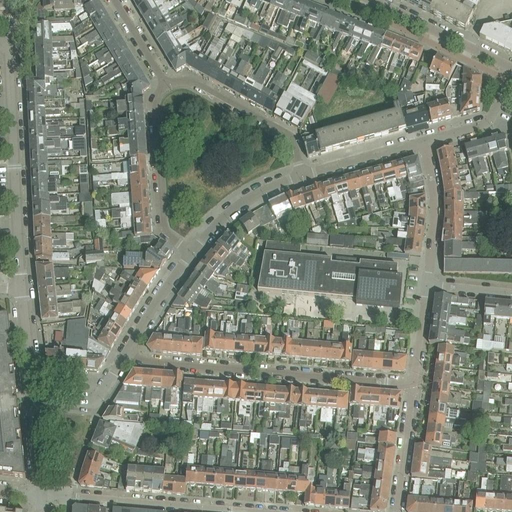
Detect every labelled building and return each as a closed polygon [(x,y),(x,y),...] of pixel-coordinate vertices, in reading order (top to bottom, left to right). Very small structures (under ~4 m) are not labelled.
[(35,24),(55,23),(54,19),(44,20),(44,13),(54,12),(53,0),(43,0),(44,4),(39,4),(37,9),(37,14),(34,14),(35,24)] [(53,0),(54,12),(64,12),(63,0),(53,0)] [(63,0),(64,12),(75,11),(74,0),(63,0)] [(89,0),(89,1),(84,1),(84,0),(74,0),(75,11),(75,17),(76,15),(84,11),(98,2),(96,0),(89,0)] [(135,0),(133,2),(138,10),(152,2),(152,1),(153,0),(135,0)] [(138,10),(139,11),(144,19),(170,4),(167,0),(164,0),(162,2),(160,0),(157,0),(153,3),(152,2),(138,10)] [(170,4),(144,19),(148,26),(169,14),(167,11),(172,8),(178,4),(176,0),(170,4)] [(198,4),(193,0),(189,0),(187,3),(194,10),(198,4)] [(210,0),(205,10),(209,12),(210,11),(211,11),(215,2),(217,3),(218,0),(210,0)] [(228,12),(225,18),(229,20),(238,0),(241,0),(242,0),(233,0),(231,4),(228,12)] [(253,0),(247,0),(243,10),(248,12),(253,0)] [(263,0),(253,0),(248,12),(253,14),(258,2),(262,3),(263,0)] [(265,19),(272,0),(263,0),(262,3),(265,5),(260,17),(265,19)] [(282,0),(272,0),(265,19),(270,21),(275,9),(278,10),(282,0)] [(277,24),(282,26),(292,0),(282,0),(278,10),(282,12),(277,24)] [(301,2),(296,0),(292,0),(282,26),(287,28),(290,22),(293,23),(296,17),(301,2)] [(431,14),(437,0),(422,0),(419,8),(431,14)] [(449,4),(441,0),(437,0),(431,14),(442,19),(449,4)] [(441,0),(449,4),(461,10),(473,16),(480,0),(441,0)] [(98,2),(84,11),(85,14),(79,18),(82,24),(104,11),(98,2)] [(310,5),(301,2),(296,17),(299,18),(294,32),(299,34),(310,5)] [(187,4),(182,7),(189,14),(193,11),(187,4)] [(198,4),(194,10),(201,16),(205,10),(198,4)] [(461,10),(449,4),(442,19),(453,25),(461,10)] [(310,5),(299,34),(304,36),(308,27),(312,29),(309,38),(314,40),(328,12),(310,5)] [(216,15),(225,18),(228,12),(219,8),(216,15)] [(466,31),(473,16),(461,10),(453,25),(466,31)] [(82,24),(72,30),(73,33),(74,34),(75,40),(80,36),(79,33),(93,24),(95,28),(109,19),(104,11),(82,24)] [(345,18),(343,18),(328,12),(314,40),(313,41),(315,42),(318,44),(325,30),(328,31),(333,33),(337,34),(345,18)] [(171,17),(169,14),(148,26),(153,35),(179,19),(176,14),(171,17)] [(179,19),(153,35),(158,43),(179,30),(177,27),(184,22),(190,18),(188,14),(179,19)] [(201,27),(205,29),(212,16),(209,15),(207,15),(201,27)] [(217,18),(212,16),(205,29),(210,31),(216,19),(217,18)] [(233,22),(242,25),(245,20),(236,16),(233,22)] [(358,24),(345,18),(337,34),(327,53),(332,55),(333,53),(333,54),(343,36),(349,39),(358,24)] [(97,31),(80,41),(83,46),(83,45),(88,43),(114,27),(109,19),(95,28),(97,31)] [(211,37),(220,20),(216,19),(210,31),(208,35),(211,37)] [(242,25),(251,29),(253,25),(254,23),(245,20),(242,25)] [(511,22),(489,28),(491,29),(485,40),(511,53),(511,22)] [(69,24),(35,26),(35,36),(51,35),(51,32),(72,30),(69,24)] [(224,31),(232,35),(237,27),(228,24),(224,31)] [(360,42),(361,43),(368,27),(358,24),(349,39),(342,52),(345,54),(347,55),(355,41),(360,42)] [(261,28),(253,25),(251,29),(260,33),(261,28)] [(263,25),(261,28),(260,33),(268,36),(270,31),(271,28),(263,25)] [(181,33),(179,30),(158,43),(162,50),(188,35),(196,30),(193,26),(181,33)] [(119,36),(114,27),(88,43),(91,48),(96,45),(98,48),(104,44),(105,45),(119,36)] [(237,27),(232,35),(230,40),(238,44),(242,37),(245,31),(237,27)] [(369,46),(370,46),(371,43),(377,31),(368,27),(361,43),(364,44),(356,58),(361,60),(369,46)] [(479,37),(485,40),(491,29),(489,28),(484,29),(479,37)] [(245,31),(242,37),(250,41),(254,34),(245,31)] [(279,35),(270,31),(268,36),(277,40),(279,35)] [(387,35),(377,31),(371,43),(370,46),(374,48),(366,65),(368,66),(369,64),(372,66),(381,49),(387,35)] [(250,41),(258,45),(262,38),(254,34),(250,41)] [(35,36),(36,45),(65,43),(70,43),(74,43),(73,37),(72,37),(51,37),(51,35),(35,36)] [(191,40),(188,35),(162,50),(167,58),(188,46),(186,43),(191,40)] [(277,40),(286,44),(288,39),(279,35),(277,40)] [(387,65),(391,54),(397,39),(387,35),(381,49),(384,51),(379,62),(387,65)] [(124,45),(119,36),(105,45),(107,49),(95,56),(98,61),(124,45)] [(192,72),(197,74),(197,73),(200,75),(217,44),(219,40),(215,37),(210,46),(203,59),(200,57),(199,58),(192,72)] [(294,47),(296,42),(297,40),(288,37),(288,39),(286,44),(294,47)] [(265,51),(267,48),(271,41),(262,38),(258,45),(257,47),(265,51)] [(393,74),(396,69),(406,43),(397,39),(391,54),(395,55),(390,67),(388,72),(393,74)] [(267,48),(275,52),(279,44),(271,41),(267,48)] [(303,51),(305,46),(305,45),(296,42),(294,47),(303,51)] [(65,43),(36,45),(36,54),(52,53),(52,49),(66,49),(65,43)] [(406,43),(396,69),(393,74),(398,76),(400,71),(405,59),(409,61),(414,46),(406,43)] [(188,46),(167,58),(170,63),(172,66),(191,54),(198,50),(200,49),(197,44),(195,45),(189,48),(188,46)] [(204,77),(203,78),(207,80),(208,79),(216,66),(213,64),(220,51),(222,47),(217,44),(200,75),(204,77)] [(283,51),(285,53),(288,48),(279,44),(275,52),(271,59),(277,62),(283,51)] [(107,65),(115,61),(129,53),(124,45),(98,61),(100,65),(106,62),(107,65)] [(423,50),(414,46),(409,61),(412,62),(408,73),(406,79),(411,81),(423,50)] [(216,66),(208,79),(209,80),(209,81),(212,83),(213,82),(216,84),(231,56),(234,51),(229,48),(225,56),(222,54),(216,66)] [(296,51),(288,48),(285,53),(293,57),(296,51)] [(307,52),(307,53),(304,59),(316,65),(319,59),(307,52)] [(52,53),(36,54),(37,63),(64,62),(64,59),(58,59),(58,53),(52,53)] [(105,71),(108,76),(133,61),(129,53),(115,61),(117,64),(105,71)] [(193,57),(191,54),(172,66),(176,73),(184,68),(192,72),(199,58),(195,55),(193,57)] [(331,73),(330,73),(330,75),(337,77),(347,59),(340,55),(331,73)] [(231,56),(216,84),(220,86),(219,87),(223,89),(224,88),(236,66),(237,65),(234,63),(236,59),(231,56)] [(434,77),(438,79),(447,62),(437,57),(430,72),(435,75),(434,77)] [(325,59),(320,67),(320,68),(323,69),(325,70),(330,61),(325,59)] [(108,76),(100,80),(103,86),(123,74),(124,76),(138,68),(133,61),(108,76)] [(64,62),(37,63),(37,72),(53,71),(52,68),(67,67),(66,62),(64,62)] [(225,89),(225,90),(228,92),(229,91),(232,92),(248,64),(243,62),(239,68),(236,66),(224,88),(225,89)] [(447,62),(438,79),(442,81),(443,79),(448,81),(456,66),(447,62)] [(236,94),(235,96),(238,98),(239,96),(240,97),(252,75),(254,72),(251,70),(253,67),(248,64),(232,92),(236,94)] [(241,97),(240,99),(244,101),(245,99),(248,101),(262,75),(266,69),(267,66),(262,64),(258,72),(255,76),(252,75),(240,97),(241,97)] [(322,71),(311,66),(310,69),(320,74),(322,71)] [(83,79),(89,76),(91,75),(87,67),(81,70),(83,79)] [(348,67),(341,79),(350,82),(356,71),(348,67)] [(453,80),(463,81),(462,88),(481,90),(482,79),(465,71),(458,67),(452,80),(453,80)] [(117,92),(122,89),(143,76),(138,68),(124,76),(126,80),(114,87),(117,92)] [(266,69),(262,75),(248,101),(251,103),(251,104),(254,106),(255,105),(256,106),(264,92),(260,90),(267,78),(271,72),(266,69)] [(323,69),(322,71),(320,74),(328,78),(330,75),(330,73),(325,70),(323,69)] [(53,71),(37,72),(37,81),(63,80),(67,80),(67,74),(53,75),(53,71)] [(356,71),(351,80),(361,84),(366,75),(356,71)] [(264,92),(256,106),(257,106),(256,107),(260,109),(261,108),(264,110),(272,96),(278,84),(283,75),(278,72),(267,94),(264,92)] [(272,96),(264,110),(267,112),(267,113),(270,115),(271,114),(272,114),(280,100),(277,98),(283,87),(282,86),(287,77),(283,75),(278,84),(272,96)] [(89,76),(83,79),(85,87),(93,83),(89,76)] [(150,88),(143,76),(122,89),(125,95),(126,100),(142,99),(141,93),(150,88)] [(28,94),(64,92),(63,80),(37,81),(27,82),(28,94)] [(399,94),(396,93),(399,107),(406,131),(414,129),(426,125),(429,125),(425,109),(425,94),(416,96),(409,92),(412,84),(403,80),(400,90),(399,94)] [(278,109),(276,112),(277,112),(285,117),(286,116),(287,114),(301,89),(292,84),(291,85),(278,109)] [(459,87),(459,99),(462,100),(480,100),(481,90),(462,88),(459,87)] [(286,116),(285,117),(294,121),(296,118),(309,94),(301,89),(287,114),(286,116)] [(28,94),(28,103),(64,101),(64,92),(28,94)] [(294,121),(302,126),(303,126),(304,123),(315,103),(318,99),(309,94),(296,118),(294,121)] [(110,104),(110,110),(143,108),(142,99),(126,100),(126,103),(110,104)] [(442,121),(452,119),(449,106),(447,99),(445,100),(436,102),(442,121)] [(462,100),(461,106),(455,106),(454,104),(449,106),(452,119),(479,111),(480,100),(462,100)] [(64,101),(28,103),(29,112),(59,110),(65,110),(64,101)] [(428,111),(432,124),(442,121),(436,102),(427,105),(428,111)] [(315,137),(315,139),(320,155),(403,132),(402,130),(405,129),(406,131),(399,107),(394,109),(395,115),(320,136),(319,135),(315,137)] [(143,117),(143,108),(110,110),(111,115),(127,114),(127,118),(143,117)] [(59,110),(29,112),(29,121),(45,120),(45,117),(59,116),(59,110)] [(112,123),(112,128),(144,126),(143,117),(127,118),(128,122),(112,123)] [(46,125),(45,120),(29,121),(30,131),(60,129),(64,129),(64,124),(59,124),(46,125)] [(129,133),(129,137),(145,136),(145,133),(144,126),(112,128),(108,129),(109,137),(120,136),(120,135),(123,134),(123,133),(129,133)] [(85,136),(85,128),(75,129),(75,137),(84,137),(85,136)] [(60,129),(30,131),(30,140),(38,139),(38,141),(46,141),(46,139),(60,138),(60,129)] [(256,139),(253,138),(251,137),(248,135),(244,143),(252,148),(256,139)] [(310,140),(309,135),(301,137),(307,159),(320,155),(315,139),(310,140)] [(113,142),(114,149),(146,147),(145,143),(145,137),(145,136),(129,137),(129,142),(124,142),(124,141),(113,142)] [(508,152),(504,136),(494,138),(502,169),(508,167),(504,153),(508,152)] [(494,138),(485,141),(489,157),(494,156),(497,170),(502,169),(494,138)] [(38,139),(30,140),(30,141),(31,151),(61,149),(60,140),(46,141),(38,141),(38,139)] [(485,141),(474,144),(482,175),(487,173),(483,159),(489,157),(485,141)] [(350,148),(352,155),(369,149),(367,143),(350,148)] [(483,177),(482,175),(474,144),(464,146),(468,163),(472,162),(477,179),(483,177)] [(131,159),(145,158),(146,158),(146,147),(114,149),(114,156),(125,155),(125,154),(130,154),(131,159)] [(61,149),(31,151),(31,160),(47,159),(47,155),(61,155),(61,149)] [(437,154),(440,165),(456,161),(465,159),(464,153),(455,156),(453,149),(437,154)] [(123,174),(112,175),(112,181),(118,181),(147,179),(146,176),(148,176),(147,169),(146,169),(145,162),(145,158),(131,159),(131,163),(123,164),(123,174)] [(47,163),(47,159),(31,160),(32,169),(61,168),(72,167),(72,161),(47,163)] [(418,159),(403,163),(407,179),(411,191),(411,198),(419,197),(418,192),(418,189),(424,187),(422,178),(418,159)] [(456,161),(440,165),(442,175),(458,172),(463,171),(462,166),(457,167),(456,161)] [(403,180),(407,179),(403,163),(402,163),(398,164),(393,166),(401,194),(403,200),(408,199),(406,192),(403,180)] [(87,166),(79,167),(79,176),(82,176),(88,176),(87,166)] [(393,166),(382,169),(387,184),(392,183),(395,196),(389,197),(391,203),(403,200),(401,194),(393,166)] [(61,168),(32,169),(32,178),(59,177),(62,177),(61,168)] [(374,171),(370,172),(374,187),(378,201),(380,208),(386,206),(385,202),(380,186),(387,184),(382,169),(381,169),(380,169),(374,171)] [(362,174),(357,176),(362,191),(366,205),(369,204),(370,206),(372,206),(368,189),(372,188),(374,187),(370,172),(368,173),(366,173),(362,174)] [(444,186),(460,184),(467,183),(465,178),(459,179),(458,172),(442,175),(444,186)] [(356,176),(345,179),(353,208),(354,213),(358,212),(358,210),(360,209),(355,193),(360,191),(362,191),(357,176),(356,176)] [(59,181),(59,177),(32,178),(32,188),(62,186),(62,181),(59,181)] [(147,179),(118,181),(118,187),(131,186),(131,190),(147,189),(147,188),(149,187),(148,182),(147,182),(147,179)] [(356,220),(354,213),(353,208),(345,179),(333,183),(337,198),(344,196),(348,210),(349,215),(342,217),(344,223),(356,220)] [(324,185),(320,186),(326,201),(328,201),(331,200),(335,213),(338,224),(344,223),(342,217),(341,212),(337,198),(333,183),(328,184),(324,185)] [(460,184),(444,186),(445,195),(469,194),(469,193),(477,193),(475,189),(469,191),(468,188),(461,188),(460,184)] [(80,195),(85,194),(89,194),(88,185),(82,185),(80,185),(80,195)] [(32,188),(33,197),(49,196),(57,196),(57,189),(62,189),(62,186),(32,188)] [(319,187),(309,190),(321,218),(326,216),(321,203),(324,202),(326,201),(320,186),(319,187)] [(119,195),(111,196),(111,201),(112,202),(119,201),(148,199),(148,195),(149,194),(149,190),(147,189),(131,190),(132,194),(119,195)] [(309,190),(297,194),(304,209),(305,208),(310,207),(315,220),(318,227),(312,230),(312,235),(320,236),(320,231),(320,218),(309,190)] [(469,194),(445,195),(445,207),(463,207),(463,200),(478,200),(478,199),(478,193),(477,193),(469,193),(469,194)] [(304,209),(297,194),(287,197),(301,226),(306,224),(300,210),(304,209)] [(57,196),(49,196),(33,197),(33,206),(64,205),(63,198),(57,198),(57,196)] [(292,213),(285,198),(284,197),(272,204),(263,208),(260,223),(261,228),(292,213)] [(410,200),(410,212),(426,214),(425,198),(410,200)] [(119,201),(112,202),(112,207),(120,206),(120,210),(126,210),(149,208),(149,207),(150,206),(150,202),(148,201),(148,199),(119,201)] [(83,217),(93,217),(92,203),(85,204),(86,206),(84,206),(85,215),(83,215),(83,217)] [(33,206),(34,220),(50,219),(50,212),(67,212),(66,210),(66,205),(64,205),(33,206)] [(463,213),(463,207),(445,207),(445,220),(486,220),(486,213),(478,213),(463,213)] [(126,212),(121,212),(121,220),(150,217),(149,214),(151,212),(150,209),(149,209),(149,208),(126,210),(126,212)] [(262,233),(261,228),(260,223),(263,208),(251,215),(239,223),(248,235),(252,232),(252,233),(256,238),(262,233)] [(425,223),(426,214),(410,212),(410,216),(395,214),(394,216),(394,219),(396,219),(425,223)] [(150,217),(121,220),(121,225),(127,224),(127,229),(135,228),(150,227),(150,226),(152,225),(151,221),(150,221),(150,217)] [(50,219),(34,220),(34,231),(50,230),(50,225),(56,225),(65,224),(76,224),(75,218),(65,218),(50,219)] [(424,232),(425,223),(396,219),(394,219),(392,228),(408,230),(424,232)] [(356,228),(356,220),(344,223),(338,224),(338,225),(338,228),(356,228)] [(445,220),(444,233),(462,233),(462,231),(462,228),(464,228),(464,226),(478,226),(486,225),(486,220),(445,220)] [(101,221),(96,222),(96,231),(106,230),(105,221),(101,221)] [(135,232),(122,233),(123,239),(132,239),(140,238),(151,237),(151,233),(152,232),(152,229),(151,228),(150,227),(135,228),(135,232)] [(50,230),(34,231),(35,242),(66,242),(74,242),(73,234),(51,234),(50,230)] [(424,232),(408,230),(408,232),(399,231),(398,241),(422,244),(424,232)] [(444,233),(442,245),(444,245),(476,245),(482,245),(488,246),(488,241),(484,238),(462,239),(462,233),(444,233)] [(247,250),(228,234),(220,244),(219,245),(231,254),(231,253),(240,260),(245,264),(245,263),(244,262),(248,258),(243,254),(247,250)] [(320,236),(312,235),(310,235),(308,235),(307,246),(328,248),(329,237),(320,236)] [(157,248),(154,252),(167,261),(173,252),(153,237),(151,237),(140,238),(140,245),(152,244),(157,248)] [(330,237),(330,247),(345,248),(345,237),(330,237)] [(405,254),(410,255),(421,256),(422,244),(398,241),(390,240),(387,239),(386,245),(392,246),(404,247),(403,252),(405,252),(405,254)] [(95,251),(95,254),(103,253),(102,241),(94,242),(95,251)] [(35,242),(35,251),(51,251),(51,247),(66,247),(66,242),(35,242)] [(362,261),(336,258),(335,265),(331,265),(332,260),(300,257),(301,246),(267,242),(258,292),(357,301),(356,306),(400,310),(402,279),(397,279),(398,267),(361,263),(362,261)] [(245,264),(240,260),(231,253),(231,254),(219,245),(218,247),(217,246),(210,255),(222,265),(223,264),(229,269),(233,264),(236,267),(241,268),(245,264)] [(444,245),(444,260),(461,260),(461,252),(476,252),(476,245),(444,245)] [(123,259),(123,269),(134,269),(134,267),(135,267),(135,268),(136,268),(137,268),(138,268),(138,267),(139,267),(138,270),(150,270),(151,266),(158,269),(160,271),(167,261),(154,252),(151,249),(150,250),(149,249),(145,249),(145,256),(139,255),(139,260),(134,260),(135,255),(126,255),(126,259),(123,259)] [(51,251),(35,251),(36,260),(69,261),(69,255),(52,255),(51,251)] [(95,254),(85,255),(86,265),(96,264),(104,263),(103,253),(95,254)] [(410,255),(405,254),(388,253),(387,254),(387,259),(409,261),(409,255),(410,255)] [(210,255),(201,265),(213,275),(214,275),(217,277),(224,277),(223,278),(225,278),(229,274),(228,273),(229,272),(227,271),(229,269),(223,264),(222,265),(210,255)] [(444,274),(511,275),(511,260),(490,261),(490,259),(485,259),(485,260),(461,260),(444,260),(444,274)] [(53,266),(36,265),(37,276),(69,274),(69,269),(53,270),(53,266)] [(211,278),(213,275),(201,265),(195,274),(218,290),(222,291),(226,292),(227,286),(221,285),(211,278)] [(96,269),(95,275),(94,280),(98,282),(100,283),(105,275),(103,274),(96,269)] [(135,281),(148,289),(151,283),(158,273),(124,271),(123,273),(123,274),(135,281)] [(37,276),(38,286),(55,284),(54,280),(70,278),(69,274),(37,276)] [(130,290),(143,297),(148,289),(135,281),(123,274),(120,279),(132,286),(130,290)] [(195,274),(189,282),(202,291),(205,287),(207,288),(206,289),(216,296),(217,295),(222,295),(222,291),(218,290),(195,274)] [(184,289),(183,290),(195,299),(207,305),(209,306),(211,302),(205,298),(200,295),(202,291),(189,282),(187,284),(184,289)] [(38,286),(39,295),(71,291),(70,286),(55,288),(55,284),(38,286)] [(112,291),(137,306),(143,297),(130,290),(123,285),(121,289),(115,286),(112,291)] [(240,295),(246,296),(248,287),(237,285),(237,286),(242,287),(240,295)] [(209,306),(207,305),(195,299),(183,290),(177,298),(172,305),(173,306),(184,307),(186,304),(191,307),(193,303),(201,309),(207,309),(209,306)] [(71,291),(39,295),(40,304),(57,302),(57,298),(71,297),(71,291)] [(132,314),(137,306),(112,291),(109,296),(115,299),(113,303),(119,307),(132,314)] [(237,294),(236,301),(245,303),(246,296),(240,295),(237,294)] [(435,297),(434,306),(451,308),(451,304),(468,306),(469,300),(435,297)] [(127,323),(132,314),(119,307),(117,310),(106,303),(100,300),(97,305),(103,308),(127,323)] [(40,304),(41,313),(73,310),(73,309),(81,309),(86,308),(87,301),(72,302),(73,304),(57,306),(57,302),(40,304)] [(490,318),(496,319),(498,303),(485,302),(484,325),(490,326),(490,318)] [(496,319),(509,320),(511,304),(498,303),(496,319)] [(434,306),(433,316),(466,320),(467,314),(459,313),(459,309),(451,308),(434,306)] [(111,320),(109,323),(122,331),(127,323),(103,308),(100,313),(111,320)] [(74,315),(73,310),(41,313),(42,322),(59,320),(58,317),(74,315)] [(0,475),(26,479),(9,317),(8,316),(7,316),(7,314),(8,314),(7,313),(6,313),(3,313),(1,313),(0,313),(0,475)] [(225,353),(227,324),(228,317),(228,316),(223,316),(223,323),(221,323),(220,336),(216,336),(215,352),(215,354),(220,354),(220,353),(225,353)] [(432,325),(448,327),(456,328),(456,324),(466,325),(466,320),(433,316),(432,325)] [(247,319),(247,326),(244,355),(249,355),(249,356),(254,357),(254,356),(255,340),(251,339),(252,326),(251,326),(251,318),(247,317),(247,319)] [(182,355),(191,356),(193,333),(189,332),(190,319),(185,319),(184,320),(182,355)] [(86,320),(76,321),(71,371),(85,372),(88,340),(89,331),(85,329),(86,320)] [(94,327),(97,329),(117,340),(122,331),(109,323),(107,327),(101,323),(99,326),(88,320),(87,323),(94,327)] [(174,329),(173,339),(172,355),(182,355),(184,320),(179,320),(179,329),(174,329)] [(60,370),(71,371),(76,321),(68,322),(66,344),(62,344),(60,370)] [(320,361),(321,361),(322,345),(318,345),(320,322),(314,321),(314,324),(311,360),(315,361),(315,362),(320,362),(320,361)] [(206,335),(204,351),(205,351),(206,353),(211,353),(211,352),(215,352),(216,336),(217,323),(212,323),(211,336),(206,335)] [(302,343),(301,359),(301,361),(306,361),(306,360),(311,360),(314,324),(308,323),(306,344),(302,343)] [(233,324),(227,324),(225,353),(229,353),(229,355),(234,355),(234,354),(236,338),(236,328),(232,328),(233,324)] [(173,339),(174,329),(175,325),(171,325),(169,329),(168,338),(163,337),(162,354),(172,355),(173,339)] [(240,338),(236,338),(234,354),(235,354),(235,355),(240,356),(240,354),(244,355),(247,326),(241,325),(240,338)] [(456,328),(448,327),(432,325),(431,332),(430,334),(469,339),(470,336),(467,333),(464,333),(455,332),(456,328)] [(193,340),(191,356),(202,357),(203,341),(199,341),(200,327),(194,327),(193,333),(193,340)] [(260,340),(255,340),(254,356),(255,356),(255,357),(260,357),(260,356),(264,356),(266,327),(261,327),(260,340)] [(266,327),(264,356),(269,357),(268,358),(273,359),(274,357),(277,358),(281,358),(282,342),(271,341),(272,328),(266,327)] [(366,327),(366,329),(365,335),(375,336),(376,328),(366,327)] [(117,340),(97,329),(95,332),(94,335),(100,338),(97,342),(111,350),(117,340)] [(282,342),(281,358),(281,359),(286,360),(286,358),(290,359),(293,329),(288,329),(287,335),(282,335),(282,342)] [(300,359),(301,359),(302,343),(298,343),(299,330),(298,330),(293,329),(290,359),(295,359),(295,360),(300,361),(300,359)] [(163,337),(158,337),(158,330),(147,348),(151,353),(162,354),(163,337)] [(333,336),(331,362),(335,362),(336,364),(339,364),(340,363),(341,346),(338,346),(339,333),(333,333),(333,336)] [(341,346),(340,363),(344,363),(344,364),(349,365),(350,364),(351,364),(352,347),(348,347),(349,334),(347,334),(343,333),(341,346)] [(430,334),(429,344),(445,346),(446,342),(463,344),(469,345),(469,339),(430,334)] [(322,345),(321,361),(322,363),(327,363),(327,362),(331,362),(333,336),(327,336),(326,345),(322,345)] [(354,354),(352,370),(362,371),(364,354),(365,338),(360,338),(360,341),(358,354),(354,354)] [(110,352),(88,340),(85,372),(98,373),(110,352)] [(364,354),(362,371),(372,372),(375,342),(370,341),(369,355),(364,354)] [(375,342),(372,372),(382,372),(384,356),(380,356),(381,342),(375,342)] [(493,350),(493,349),(494,343),(483,342),(482,351),(490,352),(493,350)] [(388,356),(384,356),(382,372),(392,373),(395,343),(389,343),(388,356)] [(405,372),(408,352),(400,351),(401,344),(395,343),(392,373),(403,374),(405,372)] [(48,369),(60,370),(62,344),(55,344),(54,353),(46,353),(48,369)] [(454,353),(454,349),(439,347),(438,357),(465,360),(470,361),(471,355),(466,355),(454,353)] [(465,366),(465,360),(438,357),(436,366),(452,368),(458,369),(459,365),(465,366)] [(436,366),(435,376),(463,379),(464,374),(451,372),(452,368),(436,366)] [(133,371),(110,410),(124,411),(124,410),(139,412),(141,388),(143,372),(133,371)] [(153,373),(143,372),(141,388),(146,389),(145,403),(151,403),(151,401),(153,373)] [(153,373),(151,401),(161,401),(162,390),(163,374),(153,373)] [(163,374),(162,390),(167,390),(165,411),(170,412),(170,407),(173,375),(163,374)] [(173,375),(170,407),(177,407),(178,401),(181,402),(183,376),(173,375)] [(463,379),(435,376),(434,385),(449,387),(450,383),(462,385),(463,379)] [(185,382),(183,405),(187,405),(187,410),(187,412),(186,412),(188,422),(192,423),(192,412),(194,399),(195,383),(191,382),(191,381),(187,381),(186,382),(185,382)] [(197,413),(202,413),(205,383),(201,383),(201,382),(196,381),(196,383),(195,383),(194,399),(198,399),(197,413)] [(209,384),(205,383),(202,413),(208,413),(212,414),(213,400),(215,384),(214,384),(214,383),(209,382),(209,384)] [(215,384),(213,400),(218,401),(217,414),(222,415),(225,385),(221,385),(221,384),(217,383),(216,384),(215,384)] [(234,402),(236,386),(225,385),(222,415),(228,415),(229,402),(234,402)] [(238,386),(236,386),(234,402),(240,403),(239,416),(244,416),(246,387),(243,387),(243,385),(238,385),(238,386)] [(434,385),(432,397),(460,400),(461,395),(448,393),(449,387),(434,385)] [(251,404),(255,404),(257,388),(256,388),(255,386),(250,386),(250,387),(246,387),(244,416),(250,417),(251,404)] [(258,388),(257,388),(255,404),(260,404),(259,418),(264,418),(267,389),(263,388),(263,387),(258,387),(258,388)] [(267,389),(264,418),(269,418),(270,413),(274,413),(276,389),(275,388),(270,388),(270,389),(267,389)] [(276,389),(274,413),(278,413),(278,419),(284,420),(286,390),(283,390),(283,389),(278,388),(277,390),(276,389)] [(286,390),(284,420),(289,420),(291,407),(296,407),(298,391),(296,391),(296,390),(290,389),(290,391),(286,390)] [(299,391),(298,391),(296,407),(301,408),(300,421),(300,428),(305,428),(309,392),(305,392),(305,391),(299,390),(299,391)] [(353,420),(359,420),(361,391),(351,390),(350,406),(354,406),(353,420)] [(309,392),(306,422),(312,422),(312,416),(316,416),(317,409),(318,393),(317,392),(312,391),(312,393),(309,392)] [(371,392),(361,391),(359,420),(364,421),(365,407),(370,407),(371,392)] [(320,423),(326,423),(328,394),(325,394),(325,392),(320,392),(319,393),(318,393),(317,409),(322,409),(320,423)] [(373,421),(379,422),(381,392),(371,392),(370,407),(374,408),(373,421)] [(385,409),(389,409),(391,393),(381,392),(379,422),(384,422),(385,409)] [(332,417),(336,417),(338,395),(337,395),(337,393),(332,393),(332,394),(328,394),(326,423),(332,424),(332,417)] [(391,393),(389,409),(388,423),(394,423),(395,410),(400,410),(402,394),(391,393)] [(336,417),(336,424),(341,425),(342,418),(347,419),(349,396),(347,396),(347,394),(342,394),(342,395),(338,395),(336,417)] [(466,401),(460,400),(432,397),(431,406),(447,408),(447,404),(460,406),(465,407),(466,401)] [(473,402),(472,412),(481,414),(482,411),(482,404),(482,403),(476,402),(473,402)] [(431,406),(431,408),(429,417),(457,421),(458,421),(459,412),(450,411),(449,410),(446,410),(447,408),(431,406)] [(110,410),(103,420),(117,421),(137,423),(138,417),(124,416),(124,411),(110,410)] [(466,422),(458,421),(457,421),(429,417),(428,427),(451,430),(452,426),(465,428),(466,422)] [(97,432),(96,434),(113,440),(128,446),(135,428),(143,431),(145,425),(137,425),(117,423),(112,423),(110,428),(101,424),(97,432)] [(428,427),(427,436),(455,440),(463,441),(463,437),(456,436),(456,435),(451,434),(451,430),(428,427)] [(209,441),(209,439),(210,433),(200,433),(199,440),(209,441)] [(89,454),(98,458),(101,451),(107,453),(109,447),(132,456),(135,449),(128,446),(113,440),(96,434),(95,437),(92,445),(91,446),(91,448),(89,454)] [(347,434),(347,442),(357,443),(357,439),(358,434),(347,434)] [(358,443),(395,448),(397,436),(380,435),(379,440),(365,438),(365,440),(357,439),(357,443),(358,443)] [(427,436),(426,446),(450,449),(451,444),(454,445),(455,440),(427,436)] [(280,439),(270,438),(269,446),(279,447),(280,447),(280,439)] [(290,446),(291,440),(282,439),(281,447),(290,448),(290,446)] [(416,446),(414,456),(452,461),(453,455),(431,452),(432,448),(416,446)] [(216,471),(215,487),(216,487),(217,489),(220,489),(221,488),(225,488),(227,459),(227,453),(228,449),(222,448),(220,471),(216,471)] [(358,455),(365,456),(394,460),(395,450),(379,448),(379,452),(366,450),(366,451),(359,450),(358,455)] [(227,459),(225,488),(228,488),(229,490),(232,490),(233,489),(234,489),(235,473),(232,472),(233,460),(233,454),(227,453),(227,459)] [(243,453),(243,460),(242,473),(235,473),(234,489),(238,489),(239,491),(241,491),(243,489),(246,490),(248,461),(249,454),(243,453)] [(470,453),(469,463),(471,464),(477,464),(478,455),(470,453)] [(86,461),(85,464),(100,469),(110,472),(111,469),(114,470),(116,464),(103,460),(98,458),(89,454),(88,456),(86,461)] [(484,455),(478,454),(478,455),(477,464),(486,465),(487,455),(484,455)] [(161,494),(162,494),(173,495),(174,495),(175,485),(174,485),(174,479),(170,479),(171,466),(169,466),(170,455),(166,455),(163,484),(162,484),(161,494)] [(185,493),(186,485),(188,456),(182,455),(181,467),(180,480),(176,479),(176,485),(175,485),(174,495),(182,496),(185,496),(185,493)] [(377,462),(377,466),(392,468),(394,460),(365,456),(358,455),(357,460),(365,461),(377,462)] [(196,485),(197,470),(193,469),(194,456),(188,456),(186,485),(190,485),(191,487),(193,487),(195,485),(196,485)] [(414,456),(413,466),(429,468),(429,467),(431,467),(431,466),(451,468),(452,461),(414,456)] [(201,470),(197,470),(196,485),(197,485),(198,487),(200,487),(202,486),(205,486),(208,458),(202,457),(201,470)] [(214,458),(208,458),(205,486),(209,486),(210,488),(213,488),(214,487),(215,487),(216,471),(213,471),(214,458)] [(248,461),(246,490),(250,490),(251,492),(253,492),(255,490),(256,490),(257,475),(253,474),(254,461),(248,461)] [(257,475),(256,490),(257,491),(258,492),(260,493),(262,491),(265,491),(268,463),(262,462),(261,475),(257,475)] [(273,463),(268,463),(265,491),(269,492),(270,493),(273,494),(274,492),(277,492),(278,476),(276,476),(272,476),(273,463)] [(99,473),(100,469),(85,464),(82,473),(111,482),(112,477),(99,473)] [(278,476),(277,492),(278,492),(279,494),(282,494),(283,493),(286,493),(289,464),(284,464),(283,470),(279,470),(278,476)] [(289,464),(286,493),(291,493),(292,495),(294,495),(295,494),(296,494),(298,478),(294,478),(295,465),(289,464)] [(485,475),(486,465),(477,464),(476,474),(485,475)] [(298,478),(296,494),(298,494),(299,496),(301,496),(303,494),(306,495),(308,469),(308,466),(303,465),(303,468),(303,469),(298,469),(298,478)] [(391,477),(392,468),(377,466),(376,469),(363,468),(363,471),(363,473),(391,477)] [(413,466),(411,476),(437,480),(443,481),(444,481),(445,475),(428,473),(429,468),(413,466)] [(128,467),(127,473),(126,491),(135,492),(137,468),(128,467)] [(137,468),(135,492),(144,493),(145,469),(137,468)] [(325,508),(337,509),(338,494),(332,493),(334,479),(333,479),(333,469),(328,468),(327,478),(325,508)] [(144,493),(152,493),(154,470),(145,469),(144,493)] [(305,506),(314,507),(316,492),(312,491),(313,478),(314,470),(308,469),(306,495),(305,506)] [(154,470),(152,493),(161,494),(162,484),(161,484),(163,470),(154,470)] [(375,480),(374,484),(390,486),(391,477),(363,473),(354,472),(354,473),(354,476),(362,477),(362,479),(375,480)] [(87,488),(109,490),(111,482),(82,473),(79,484),(79,485),(81,487),(86,488),(87,488)] [(338,494),(337,509),(349,510),(351,480),(353,481),(354,476),(354,473),(349,473),(349,480),(345,480),(344,494),(338,494)] [(475,484),(476,474),(470,473),(467,473),(466,483),(475,484)] [(316,492),(314,507),(325,508),(327,478),(319,477),(319,486),(321,486),(321,490),(316,489),(316,492)] [(499,496),(496,496),(494,511),(504,511),(506,483),(507,478),(501,478),(500,483),(499,496)] [(407,511),(406,511),(416,511),(418,499),(420,480),(415,480),(414,486),(413,486),(413,498),(409,498),(407,511)] [(477,491),(475,511),(477,511),(479,511),(482,511),(485,511),(487,482),(488,480),(482,480),(482,481),(481,491),(477,491)] [(418,499),(416,511),(425,511),(428,481),(424,481),(423,487),(422,487),(421,499),(418,499)] [(432,481),(428,481),(425,511),(435,511),(436,501),(432,501),(433,488),(432,488),(432,481)] [(487,482),(485,511),(489,511),(492,511),(493,511),(494,511),(496,496),(492,495),(493,482),(487,482)] [(353,491),(360,492),(389,495),(390,486),(374,484),(374,487),(361,486),(361,487),(354,486),(353,491)] [(452,511),(462,511),(464,491),(465,484),(459,484),(457,503),(454,502),(452,511)] [(436,501),(435,511),(443,511),(446,489),(446,487),(442,487),(440,487),(440,489),(439,501),(436,501)] [(451,489),(446,489),(443,511),(452,511),(454,502),(450,502),(451,489)] [(471,511),(472,504),(468,504),(469,491),(464,491),(462,511),(471,511)] [(372,498),(372,501),(388,504),(389,495),(360,492),(360,497),(372,498)] [(351,510),(358,511),(358,507),(371,508),(370,511),(372,511),(385,511),(387,511),(388,504),(372,501),(359,500),(352,499),(351,510)]
